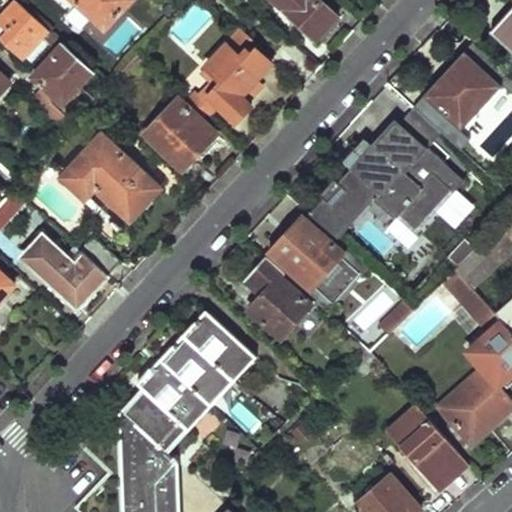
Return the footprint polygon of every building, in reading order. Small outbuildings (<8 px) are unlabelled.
[(49,27),(18,0),(16,0),(0,17),(0,18),(10,27),(3,36),(24,55),(41,36),(48,42),(56,33),(49,27)] [(76,0),(106,28),(132,0),(76,0)] [(321,0),(276,0),(316,37),(337,14),(321,0)] [(511,15),(497,32),(511,44),(511,15)] [(271,63),(255,47),(258,43),(248,35),(240,27),(231,37),(206,64),(221,78),(207,94),(216,103),(236,121),(250,104),(246,100),(262,82),(257,78),(271,63)] [(64,41),(56,33),(48,42),(57,49),(64,41)] [(109,82),(64,41),(57,49),(33,76),(44,85),(33,96),(67,127),(95,97),(109,82)] [(467,49),(426,94),(464,128),(505,83),(467,49)] [(142,56),(136,51),(121,69),(126,74),(142,56)] [(206,64),(201,70),(210,78),(198,92),(203,97),(207,94),(221,78),(206,64)] [(0,72),(0,95),(11,83),(0,72)] [(195,89),(187,98),(205,115),(213,107),(203,97),(198,92),(195,89)] [(177,94),(143,130),(183,167),(216,131),(177,94)] [(216,103),(207,94),(203,97),(213,107),(216,103)] [(444,131),(416,106),(377,148),(365,137),(345,159),(354,167),(341,182),(337,178),(323,194),(327,198),(311,214),(338,239),(376,197),(398,217),(402,213),(418,227),(452,188),(455,191),(466,179),(430,146),(444,131)] [(104,130),(62,174),(85,197),(95,186),(129,218),(161,184),(104,130)] [(15,185),(0,201),(0,224),(26,196),(15,185)] [(304,214),(271,251),(333,308),(366,271),(304,214)] [(511,233),(511,214),(502,224),(511,234),(511,233)] [(460,265),(459,266),(471,280),(476,286),(511,251),(511,234),(502,224),(478,247),(460,265)] [(69,260),(47,239),(40,232),(21,254),(77,305),(108,271),(81,247),(69,260)] [(121,258),(93,234),(81,247),(108,271),(121,258)] [(449,253),(460,265),(478,247),(467,235),(449,253)] [(267,254),(233,290),(283,338),(315,303),(284,275),(287,272),(267,254)] [(459,291),(471,280),(459,266),(447,277),(459,291)] [(0,302),(17,284),(0,268),(0,302)] [(492,328),(504,317),(499,312),(476,286),(471,280),(459,291),(492,328)] [(405,299),(381,323),(390,332),(415,308),(405,299)] [(511,301),(499,312),(504,317),(511,326),(511,301)] [(208,309),(141,383),(191,427),(258,355),(208,309)] [(511,399),(498,383),(511,370),(511,326),(504,317),(492,328),(467,349),(481,366),(458,386),(465,393),(443,411),(469,441),(511,405),(511,399)] [(372,350),(357,365),(365,373),(380,360),(372,350)] [(250,435),(262,425),(242,401),(229,411),(250,435)] [(419,404),(389,430),(416,462),(422,458),(442,480),(467,458),(419,404)] [(185,511),(181,462),(121,408),(125,511),(236,511),(227,503),(219,511),(185,511)] [(422,458),(416,462),(440,490),(472,464),(467,458),(442,480),(422,458)] [(393,473),(357,504),(363,511),(414,511),(421,506),(393,473)]
